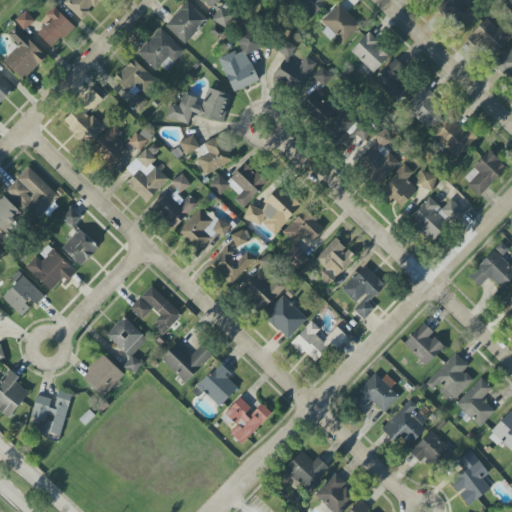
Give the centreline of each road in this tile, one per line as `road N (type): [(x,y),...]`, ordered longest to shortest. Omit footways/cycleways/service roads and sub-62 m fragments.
road 1 (residential): [(23,130),(407,500)]
road 2 (residential): [(212,511),(511,201)]
road 3 (residential): [(278,136),(511,364)]
road 4 (residential): [(0,153),(145,0)]
road 5 (residential): [(382,0),(511,121)]
road 6 (residential): [(59,338),(144,246)]
